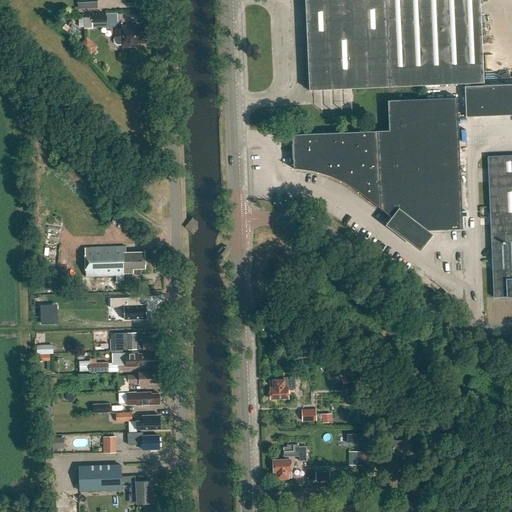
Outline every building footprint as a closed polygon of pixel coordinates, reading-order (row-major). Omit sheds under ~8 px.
[(483,81),(479,0),(303,0),(308,89),(483,81)] [(92,15),(92,23),(106,23),(106,15),(92,15)] [(121,28),(115,29),(116,38),(115,39),(115,43),(117,44),(122,44),(122,47),(138,47),(138,44),(149,43),(148,27),(140,27),(140,25),(121,26),(121,28)] [(98,47),(87,37),(79,46),(90,56),(98,47)] [(511,114),(511,84),(500,85),(502,115),(511,114)] [(486,116),(484,85),(464,86),(466,117),(486,116)] [(502,115),(500,85),(484,85),(486,116),(502,115)] [(389,130),(297,134),(298,168),(312,170),(327,175),(342,181),(356,190),(396,220),(394,223),(418,242),(427,230),(462,228),(457,98),(387,100),(389,130)] [(511,154),(488,155),(495,297),(511,296),(511,154)] [(124,247),(87,248),(88,277),(115,276),(114,278),(124,279),(124,271),(134,271),(133,268),(145,267),(145,266),(146,264),(146,261),(144,259),(144,251),(124,252),(124,247)] [(67,270),(57,270),(57,288),(67,288),(67,270)] [(130,296),(103,297),(104,307),(116,306),(116,318),(140,317),(140,303),(131,303),(130,296)] [(51,305),(40,305),(41,323),(57,323),(56,311),(51,311),(51,305)] [(136,333),(110,334),(111,350),(138,349),(137,348),(143,347),(143,348),(159,348),(158,336),(142,337),(142,341),(137,341),(136,333)] [(53,345),(36,345),(37,355),(53,354),(53,345)] [(112,353),(112,364),(126,364),(137,364),(137,365),(146,365),(146,364),(157,363),(157,362),(158,361),(157,357),(156,356),(156,355),(148,355),(148,353),(138,354),(138,353),(119,353),(112,353)] [(90,361),(79,361),(80,371),(89,371),(89,372),(109,371),(108,362),(90,363),(90,361)] [(341,377),(343,384),(353,381),(349,368),(340,370),(342,376),(341,377)] [(128,391),(128,383),(139,383),(139,384),(147,384),(146,382),(158,382),(158,373),(149,374),(149,372),(138,372),(139,374),(128,375),(128,376),(118,377),(118,391),(128,391)] [(273,381),(273,385),(270,386),(271,398),(288,397),(287,387),(294,386),(294,377),(283,378),(283,380),(273,381)] [(55,379),(46,379),(47,391),(56,390),(55,379)] [(136,392),(126,392),(127,404),(136,404),(136,405),(149,404),(149,405),(160,405),(159,400),(161,399),(160,397),(159,396),(159,394),(151,394),(151,392),(136,393),(136,392)] [(109,403),(92,404),(92,413),(109,412),(109,403)] [(316,409),(302,409),(302,421),(316,420),(316,409)] [(131,412),(115,413),(115,422),(131,421),(131,412)] [(329,413),(321,414),(322,421),(330,421),(329,413)] [(142,421),(136,421),(137,428),(142,427),(142,429),(160,428),(160,414),(142,415),(142,421)] [(135,444),(142,444),(142,450),(159,449),(159,435),(142,435),(142,432),(127,432),(128,444),(135,444)] [(103,437),(103,453),(116,453),(116,437),(103,437)] [(65,449),(64,438),(52,438),(53,450),(65,449)] [(407,439),(390,440),(390,454),(407,453),(407,439)] [(285,457),(286,460),(273,461),(274,478),(291,477),(290,460),(289,460),(289,457),(298,456),(299,461),(306,461),(306,446),(299,447),(298,445),(287,445),(287,447),(283,447),(284,457),(285,457)] [(366,466),(366,452),(356,452),(356,465),(366,466)] [(79,492),(120,490),(120,482),(129,482),(129,493),(136,492),(137,504),(152,503),(151,481),(138,481),(138,477),(120,477),(120,465),(79,466),(79,492)] [(329,472),(316,472),(316,482),(330,482),(329,472)]
